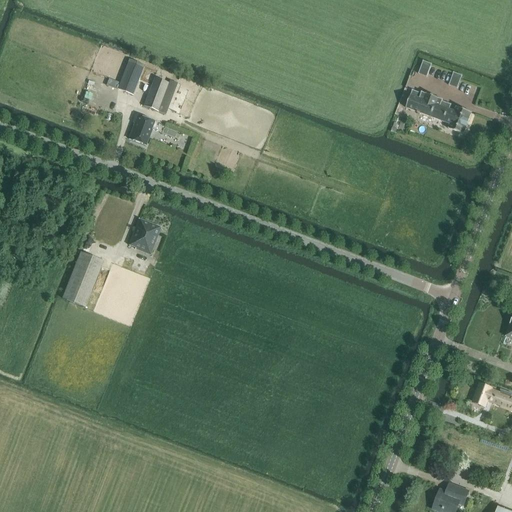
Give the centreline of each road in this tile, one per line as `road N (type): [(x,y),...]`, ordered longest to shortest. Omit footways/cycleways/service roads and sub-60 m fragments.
road 1 (unclassified): [(453,299),(0,127)]
road 2 (tertiary): [(376,511),(453,299)]
road 3 (tertiary): [(453,299),(511,144)]
road 4 (unknown): [(393,465),(511,502)]
